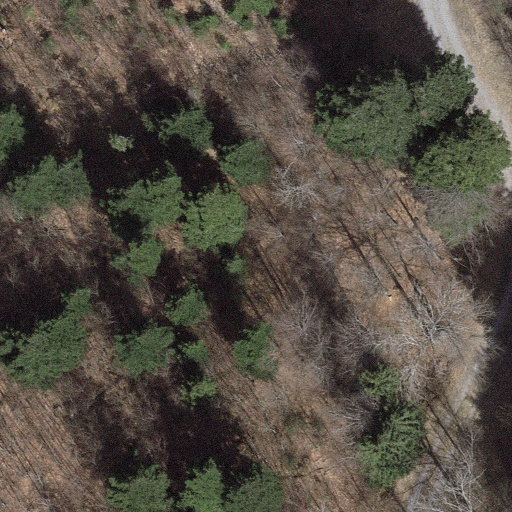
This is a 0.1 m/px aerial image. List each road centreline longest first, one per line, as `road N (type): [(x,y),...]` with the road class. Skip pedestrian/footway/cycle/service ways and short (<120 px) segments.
road 1 (track): [(425,511),(511,306)]
road 2 (track): [(511,145),(453,59),(433,0)]
